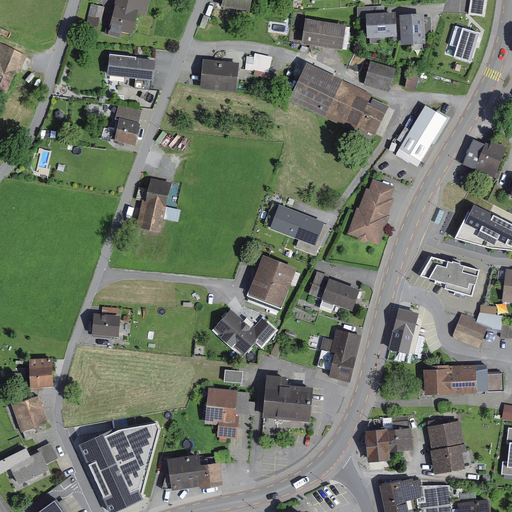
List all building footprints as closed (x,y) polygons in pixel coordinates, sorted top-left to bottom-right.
[(93,0),(89,20),(100,22),(104,3),(93,0)] [(150,2),(140,0),(119,0),(118,5),(147,13),(150,2)] [(254,0),(224,0),(223,9),(252,14),(254,0)] [(143,13),(117,8),(113,26),(139,32),(143,13)] [(394,15),(367,16),(368,36),(395,35),(394,15)] [(422,16),(401,17),(403,44),(423,42),(422,16)] [(351,27),(306,21),(303,46),(348,52),(351,27)] [(479,34),(455,27),(450,45),(458,47),(455,57),(470,61),(479,34)] [(29,55),(1,42),(0,44),(0,64),(16,72),(20,73),(29,55)] [(275,59),(256,55),(252,70),(271,74),(275,59)] [(161,63),(113,59),(112,78),(159,82),(161,63)] [(241,66),(208,63),(206,90),(239,93),(241,66)] [(397,68),(370,63),(365,85),(392,91),(397,68)] [(0,89),(6,93),(16,72),(0,64),(0,89)] [(346,83),(313,66),(304,84),(312,88),(302,108),(327,121),(346,83)] [(418,77),(407,75),(404,88),(415,90),(418,77)] [(374,97),(351,86),(334,121),(357,133),(374,97)] [(395,112),(378,103),(368,124),(385,133),(395,112)] [(448,118),(426,105),(400,148),(418,158),(421,160),(423,161),(448,118)] [(140,112),(118,107),(114,118),(119,120),(113,140),(131,144),(140,112)] [(506,146),(476,134),(466,160),(496,172),(506,146)] [(173,183),(153,179),(143,226),(163,230),(173,183)] [(399,190),(370,180),(349,234),(380,244),(399,190)] [(325,221),(279,204),(269,228),(315,246),(325,221)] [(511,225),(473,205),(464,223),(511,247),(511,225)] [(444,212),(440,210),(435,223),(439,225),(444,212)] [(301,266),(269,255),(254,298),(286,309),(301,266)] [(420,275),(447,282),(445,288),(473,296),(480,269),(432,256),(420,275)] [(366,289),(318,271),(309,295),(357,313),(366,289)] [(424,303),(403,298),(389,352),(410,357),(424,303)] [(236,306),(216,328),(246,355),(260,338),(264,342),(279,326),(263,312),(253,322),(236,306)] [(125,314),(97,312),(96,337),(124,338),(125,314)] [(488,326),(469,319),(462,337),(481,345),(488,326)] [(359,337),(338,331),(337,338),(325,335),(317,367),(331,370),(329,376),(348,381),(359,337)] [(56,359),(32,360),(34,389),(58,388),(56,359)] [(475,363),(426,367),(428,397),(477,393),(475,363)] [(246,370),(222,369),(222,378),(246,380),(246,370)] [(267,372),(264,415),(310,419),(312,391),(289,389),(290,374),(267,372)] [(244,391),(209,387),(205,418),(240,422),(244,391)] [(42,395),(10,407),(19,434),(52,422),(42,395)] [(112,429),(80,443),(110,511),(113,511),(144,499),(162,428),(158,421),(119,428),(113,432),(112,429)] [(459,423),(427,429),(436,473),(463,467),(459,450),(464,450),(459,423)] [(242,427),(220,426),(219,442),(241,443),(242,427)] [(411,427),(369,430),(370,456),(413,453),(411,427)] [(39,451),(46,464),(59,457),(51,442),(29,453),(30,455),(39,451)] [(30,455),(8,466),(17,485),(49,469),(46,464),(39,451),(30,455)] [(204,454),(172,459),(177,488),(204,483),(205,489),(228,485),(225,466),(207,469),(204,454)] [(511,466),(508,467),(509,461),(505,461),(503,474),(511,474),(511,466)] [(412,480),(380,487),(382,495),(384,511),(451,511),(448,486),(421,487),(420,481),(413,483),(412,480)] [(59,511),(51,501),(36,511),(59,511)] [(487,511),(486,501),(459,504),(459,511),(487,511)]
